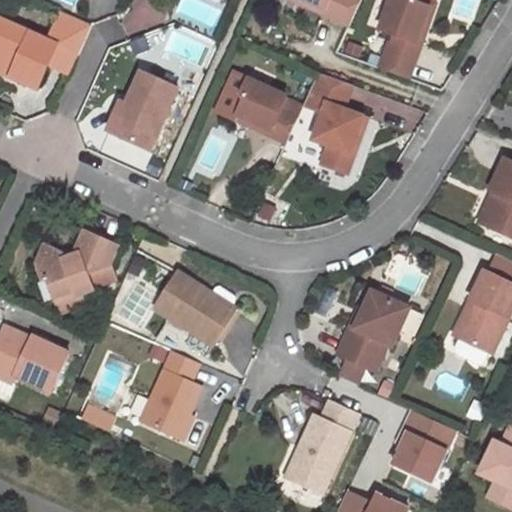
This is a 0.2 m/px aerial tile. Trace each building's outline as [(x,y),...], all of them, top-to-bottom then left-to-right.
[(290,0),(324,15),(326,9),(304,0),(290,0)] [(304,0),(326,9),(324,15),(350,27),(362,0),(304,0)] [(412,81),(425,46),(419,43),(420,43),(428,22),(433,24),(441,0),(395,0),(384,28),(383,31),(383,32),(396,36),(383,70),(412,81)] [(49,42),(1,20),(0,22),(0,65),(13,71),(10,77),(38,90),(48,68),(57,47),(78,57),(92,26),(62,13),(49,42)] [(420,43),(419,43),(425,46),(433,24),(428,22),(420,43)] [(78,57),(57,47),(48,68),(69,77),(78,57)] [(13,71),(0,65),(0,72),(10,77),(13,71)] [(129,105),(116,135),(151,151),(179,91),(142,75),(127,104),(129,105)] [(320,75),(306,107),(325,117),(313,142),(329,150),(320,168),(345,180),(354,159),(349,157),(365,123),(347,114),(341,112),(353,86),(320,75)] [(289,99),(256,85),(252,82),(244,98),(235,94),(226,113),(227,116),(289,145),(301,118),(284,110),(289,99)] [(353,86),(341,112),(347,114),(358,89),(353,86)] [(121,102),(108,131),(116,135),(129,105),(127,104),(121,102)] [(365,123),(349,157),(354,159),(370,125),(365,123)] [(511,159),(507,157),(492,190),(498,192),(493,204),(490,202),(481,222),(511,235),(511,159)] [(79,255),(65,259),(64,255),(44,247),(36,264),(42,282),(48,280),(54,298),(74,291),(76,296),(86,293),(93,290),(87,274),(109,266),(117,247),(85,232),(77,250),(79,255)] [(511,280),(511,258),(502,254),(494,272),(511,280)] [(93,290),(116,282),(109,266),(87,274),(93,290)] [(511,332),(511,280),(494,272),(472,321),(477,323),(461,358),(494,373),(511,332)] [(239,313),(183,276),(159,311),(191,332),(194,327),(219,344),(239,313)] [(74,291),(54,298),(56,303),(59,311),(89,300),(86,293),(76,296),(74,291)] [(356,329),(344,358),(353,362),(371,371),(380,375),(393,347),(397,349),(414,312),(379,296),(371,313),(362,332),(356,329)] [(365,311),(356,329),(362,332),(371,313),(365,311)] [(456,356),(461,358),(477,323),(472,321),(456,356)] [(33,336),(7,323),(4,330),(30,343),(33,336)] [(191,332),(216,348),(219,344),(194,327),(191,332)] [(17,375),(51,391),(70,353),(33,336),(30,343),(4,330),(0,338),(0,378),(12,384),(17,375)] [(175,352),(144,423),(182,441),(193,418),(206,390),(193,384),(202,364),(175,352)] [(353,362),(345,381),(362,389),(371,371),(353,362)] [(322,422),(305,455),(309,457),(296,485),(331,501),(367,422),(337,408),(329,425),(322,422)] [(414,411),(394,466),(441,483),(461,429),(414,411)] [(188,443),(198,420),(193,418),(182,441),(188,443)] [(511,445),(511,447),(503,443),(488,475),(505,483),(497,500),(511,507),(511,445)] [(413,511),(416,506),(380,490),(376,500),(350,489),(339,511),(413,511)]
